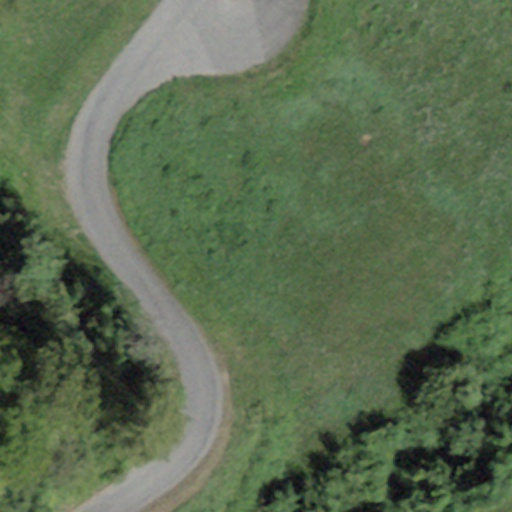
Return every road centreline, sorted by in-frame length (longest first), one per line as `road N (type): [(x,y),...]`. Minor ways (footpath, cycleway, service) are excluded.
road 1 (unclassified): [(108,511),(205,427),(205,367),(137,291),(98,208),(99,118),(181,0)]
road 2 (track): [(147,42),(184,64),(244,58),(274,33),(291,0)]
